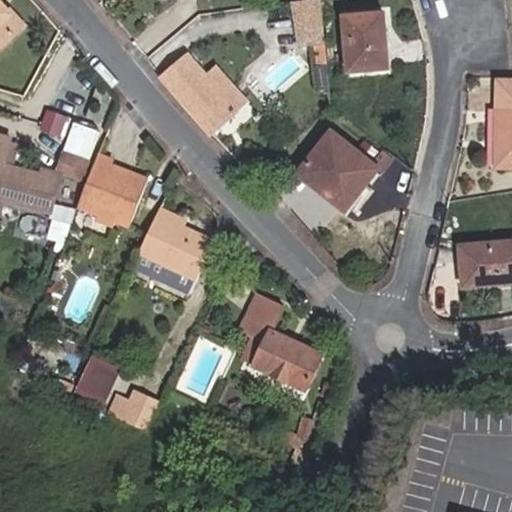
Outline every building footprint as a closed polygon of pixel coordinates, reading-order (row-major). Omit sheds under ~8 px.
[(0,0),(0,49),(24,27),(0,0)] [(324,28),(321,0),(306,0),(293,2),(297,32),(324,28)] [(389,69),(385,13),(343,16),(348,72),(389,69)] [(327,65),(325,43),(314,45),(316,66),(327,65)] [(239,111),(207,77),(188,55),(161,78),(212,133),(239,111)] [(248,103),(216,68),(207,77),(239,111),(248,103)] [(511,168),(511,86),(497,86),(496,168),(511,168)] [(47,110),(41,131),(66,138),(72,117),(47,110)] [(346,212),(379,169),(379,168),(373,163),(332,131),(298,174),(346,212)] [(97,141),(71,132),(64,152),(89,161),(97,141)] [(0,199),(51,214),(61,175),(82,182),(89,161),(64,152),(57,173),(43,169),(41,175),(14,168),(3,165),(10,138),(0,135),(0,199)] [(14,168),(22,142),(10,138),(3,165),(14,168)] [(384,172),(393,160),(383,152),(373,163),(379,168),(379,169),(382,170),(384,172)] [(130,228),(148,180),(112,166),(114,160),(98,154),(78,207),(98,215),(95,222),(113,229),(116,222),(130,228)] [(196,279),(214,242),(184,228),(187,222),(161,210),(140,253),(196,279)] [(511,283),(511,242),(460,246),(463,287),(511,283)] [(322,355),(272,332),(283,308),(257,296),(240,332),(253,338),(243,358),(255,363),(254,366),(305,390),(322,355)] [(105,407),(122,369),(92,355),(75,393),(105,407)] [(38,378),(42,369),(23,360),(18,369),(38,378)] [(147,432),(160,404),(135,392),(131,401),(121,421),(147,432)] [(121,421),(131,401),(117,394),(107,415),(121,421)] [(314,455),(333,408),(320,402),(313,421),(305,418),(298,437),(283,431),(278,442),(314,455)] [(306,471),(312,455),(296,449),(290,465),(306,471)]
